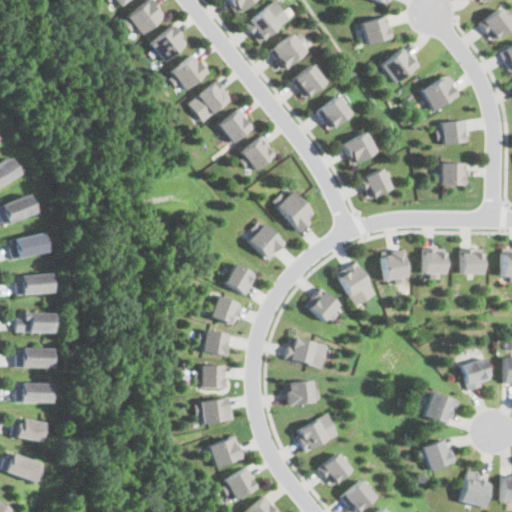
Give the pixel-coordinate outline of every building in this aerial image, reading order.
[(135,36),(162,15),(150,0),(144,0),(121,18),(135,36)] [(225,0),(237,13),(250,0),(225,0)] [(272,0),(243,24),(258,42),(287,17),(272,0)] [(511,24),(497,6),(477,22),(490,40),(511,24)] [(387,36),(381,14),(359,20),(364,42),(387,36)] [(184,42),(169,24),(147,43),(162,61),(184,42)] [(267,50),(282,69),(305,50),(290,32),(267,50)] [(511,67),(511,43),(498,51),(508,70),(511,67)] [(378,63),(392,81),(418,61),(411,53),(408,55),(400,46),(378,63)] [(182,89),(203,72),(188,54),(167,71),(182,89)] [(324,81),(309,63),(289,80),(304,98),(324,81)] [(419,88),(430,108),(455,94),(444,74),(419,88)] [(184,102),(197,120),(226,100),(213,81),(184,102)] [(313,110),(327,129),(349,113),(335,95),(313,110)] [(247,127),(232,109),(214,124),(229,142),(247,127)] [(435,121),(437,142),(466,139),(463,117),(435,121)] [(374,150),(362,130),(339,145),(351,165),(374,150)] [(269,155),(255,137),(236,151),(250,169),(269,155)] [(0,160),(6,157),(17,181),(0,190),(0,160)] [(438,183),(465,183),(465,173),(462,173),(461,160),(437,161),(438,183)] [(389,186),(380,166),(357,177),(366,197),(389,186)] [(269,203),(294,230),(310,216),(285,188),(269,203)] [(0,227),(0,204),(23,193),(34,217),(3,233),(0,227)] [(243,239),(265,258),(279,240),(254,219),(246,228),(250,230),(243,239)] [(4,241),(35,233),(43,260),(10,267),(4,241)] [(443,271),(444,246),(421,246),(420,271),(443,271)] [(458,271),(481,272),(482,247),(459,246),(458,271)] [(511,246),(501,246),(501,274),(509,274),(509,280),(511,280),(511,246)] [(383,279),(392,277),(393,283),(406,280),(399,247),(378,251),(383,279)] [(353,304),(373,292),(353,259),(333,271),(353,304)] [(243,293),(253,273),(231,261),(220,281),(243,293)] [(9,278),(45,275),(48,300),(12,302),(9,278)] [(340,308),(316,288),(304,303),(328,322),(340,308)] [(237,300),(212,294),(207,316),(232,322),(237,300)] [(11,314),(49,316),(51,340),(12,337),(11,314)] [(196,340),(199,341),(197,349),(224,354),(228,332),(199,327),(196,340)] [(282,356),(319,366),(325,343),(288,334),(282,356)] [(11,347),(44,346),(47,373),(11,373),(11,347)] [(457,363),(465,387),(488,380),(480,356),(457,363)] [(511,380),(511,356),(500,356),(500,380),(511,380)] [(222,386),(223,363),(196,363),(195,385),(222,386)] [(281,381),(283,402),(315,400),(313,378),(281,381)] [(17,383),(43,385),(47,412),(16,411),(17,383)] [(455,400),(429,389),(420,412),(445,423),(455,400)] [(226,418),(223,396),(189,400),(191,413),(197,412),(198,421),(226,418)] [(302,449),(335,433),(324,412),(292,429),(302,449)] [(10,441),(44,448),(45,420),(14,420),(10,441)] [(239,455),(231,434),(203,444),(211,465),(239,455)] [(417,446),(427,468),(448,459),(439,436),(417,446)] [(349,468),(335,450),(315,467),(329,484),(349,468)] [(1,452),(0,455),(0,476),(33,491),(40,467),(1,452)] [(228,498),(253,487),(244,466),(218,477),(228,498)] [(456,498),(480,506),(488,482),(464,474),(456,498)] [(511,500),(511,474),(499,474),(499,500),(511,500)] [(353,511),(372,495),(358,478),(338,494),(353,511)] [(240,511),(272,511),(275,510),(262,494),(240,511)]
